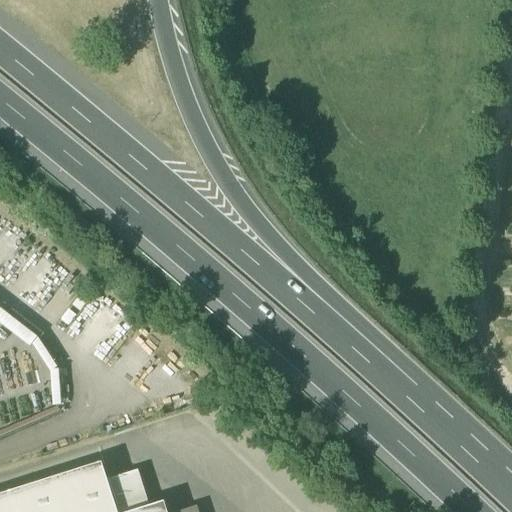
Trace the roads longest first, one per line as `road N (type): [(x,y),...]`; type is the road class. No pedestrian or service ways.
road 1 (motorway): [(0,102),(244,307),(468,511)]
road 2 (motorway): [(437,426),(0,51)]
road 3 (motorway): [(437,426),(393,362),(240,203),(195,125),(158,0)]
road 4 (track): [(511,0),(464,340)]
